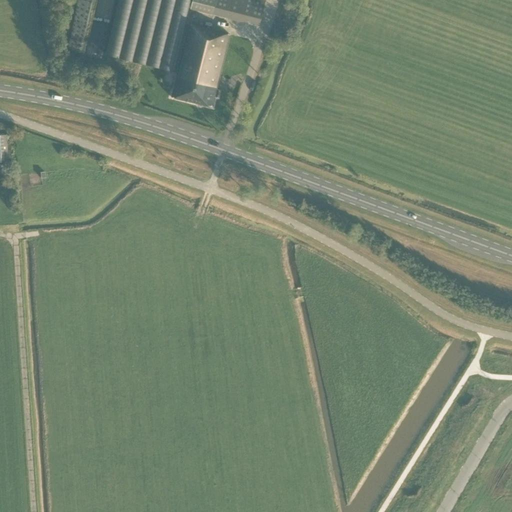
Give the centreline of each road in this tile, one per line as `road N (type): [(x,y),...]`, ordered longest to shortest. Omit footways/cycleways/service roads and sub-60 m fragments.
road 1 (unclassified): [(511,337),(450,318),(270,211),(0,114)]
road 2 (primary): [(511,255),(130,120),(0,91)]
road 3 (unclassified): [(443,511),(511,402)]
